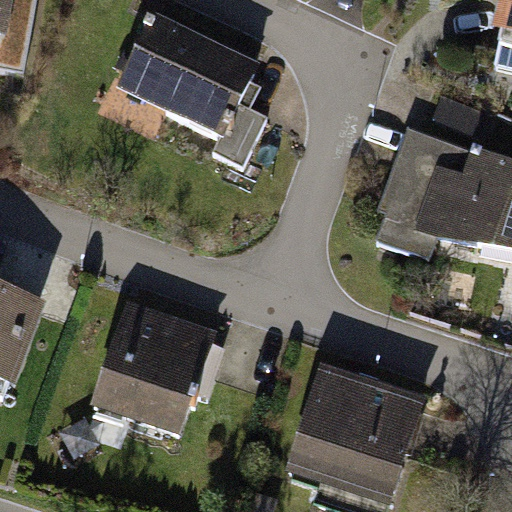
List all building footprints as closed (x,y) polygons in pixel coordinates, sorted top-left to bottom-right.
[(0,0),(0,37),(1,38),(16,0),(0,0)] [(511,0),(500,0),(491,37),(511,42),(511,0)] [(154,19),(114,93),(218,148),(257,74),(154,19)] [(511,161),(478,149),(449,228),(511,251),(511,161)] [(0,277),(0,374),(12,379),(45,295),(0,277)] [(132,302),(96,397),(188,433),(225,338),(132,302)] [(325,376),(289,471),(382,507),(418,412),(325,376)]
